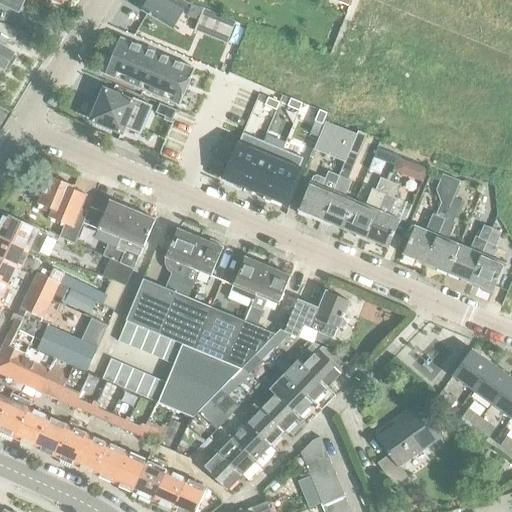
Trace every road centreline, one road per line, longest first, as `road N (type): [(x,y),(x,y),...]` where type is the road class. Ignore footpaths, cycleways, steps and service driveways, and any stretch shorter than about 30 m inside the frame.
road 1 (residential): [(511,335),(22,126)]
road 2 (residential): [(22,126),(96,0)]
road 3 (residential): [(221,511),(314,417)]
